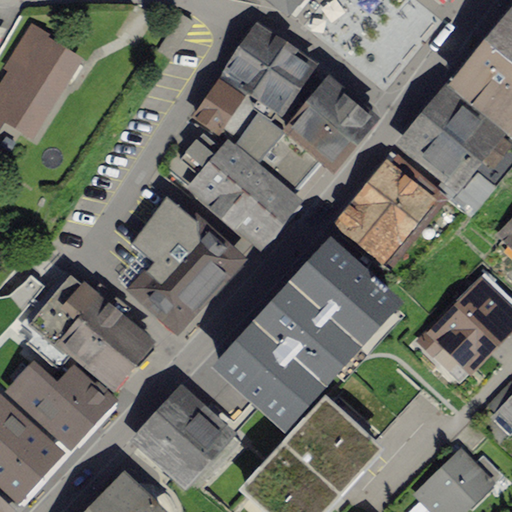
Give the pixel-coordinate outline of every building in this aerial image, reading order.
[(269,0),(286,13),(296,0),(269,0)] [(180,16),(158,51),(171,59),(193,24),(180,16)] [(511,18),(491,45),(511,62),(511,18)] [(47,38),(33,29),(7,68),(15,73),(0,95),(0,137),(11,120),(32,134),(77,65),(43,43),(47,38)] [(310,69),(251,32),(197,113),(232,143),(259,110),(271,121),(310,69)] [(511,62),(491,45),(448,97),(511,148),(511,62)] [(322,88),(286,134),(321,164),(328,171),(366,124),(351,111),(322,88)] [(511,161),(511,152),(446,101),(410,147),(448,177),(442,184),(475,209),(511,161)] [(232,143),(294,194),(321,164),(286,134),(271,121),(259,110),(232,143)] [(294,194),(232,143),(219,160),(206,149),(196,140),(186,153),(208,171),(193,190),(255,242),(294,194)] [(445,199),(396,158),(339,226),(389,267),(445,199)] [(182,161),(174,176),(187,183),(195,168),(182,161)] [(115,273),(175,331),(236,261),(170,202),(115,273)] [(511,224),(494,245),(511,260),(511,224)] [(333,247),(221,366),(284,425),(395,306),(333,247)] [(93,296),(70,278),(29,327),(37,333),(27,345),(54,367),(63,355),(109,395),(151,347),(118,318),(124,310),(99,289),(93,296)] [(511,326),(511,315),(476,284),(425,344),(466,379),(511,326)] [(29,317),(2,293),(0,295),(0,406),(52,456),(67,440),(15,392),(33,372),(54,392),(63,383),(11,338),(29,317)] [(33,372),(15,392),(67,440),(70,443),(106,405),(72,373),(63,383),(54,392),(33,372)] [(511,393),(497,409),(511,424),(511,393)] [(225,439),(183,399),(146,437),(187,478),(225,439)] [(322,403),(243,489),(268,511),(324,511),(378,454),(322,403)] [(0,406),(0,479),(15,494),(52,456),(0,406)] [(465,511),(487,492),(454,458),(409,501),(418,511),(465,511)] [(150,511),(117,481),(88,511),(150,511)] [(0,511),(6,511),(10,509),(0,499),(0,511)]
